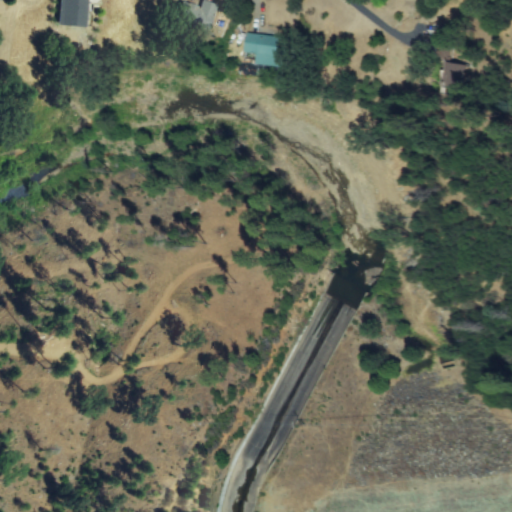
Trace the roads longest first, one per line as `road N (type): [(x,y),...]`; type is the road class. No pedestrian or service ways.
road 1 (track): [(127,367),(181,350),(192,318),(175,312),(148,322),(131,341),(127,367)]
road 2 (track): [(0,347),(68,352),(99,383),(127,367)]
